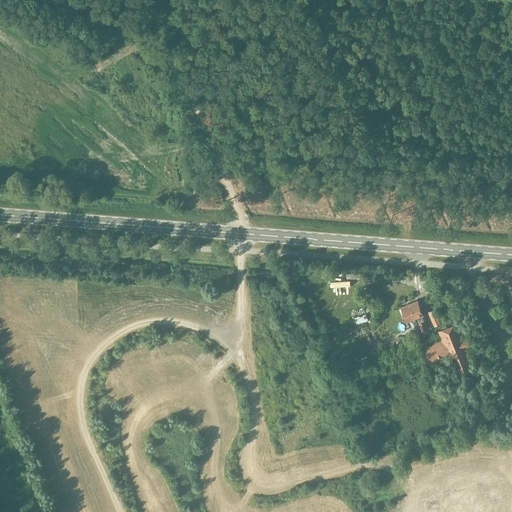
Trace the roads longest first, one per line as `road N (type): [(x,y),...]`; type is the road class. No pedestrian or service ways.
road 1 (secondary): [(511,255),(0,216)]
road 2 (track): [(121,511),(85,435),(88,370),(112,339),(141,325),(186,325),(239,354),(240,251)]
road 3 (track): [(239,354),(253,422),(240,479),(257,493),(389,455)]
road 4 (track): [(207,140),(187,92),(159,56),(63,0)]
